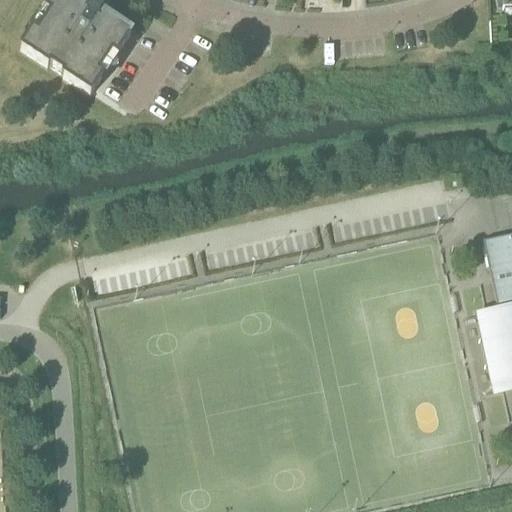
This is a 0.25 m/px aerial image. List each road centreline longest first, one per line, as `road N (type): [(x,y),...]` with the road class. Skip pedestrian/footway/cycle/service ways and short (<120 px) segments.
road 1 (residential): [(188,0),(248,22),(321,30),(397,21),(458,0)]
road 2 (unclassified): [(69,511),(51,358),(36,343),(0,333)]
